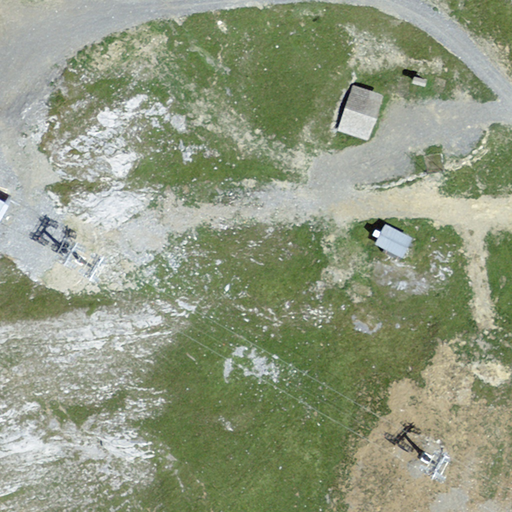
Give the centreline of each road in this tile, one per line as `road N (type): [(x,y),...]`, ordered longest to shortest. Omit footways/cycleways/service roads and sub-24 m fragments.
road 1 (track): [(511,100),(346,164),(332,184),(352,204),(511,208)]
road 2 (track): [(377,0),(436,25),(511,97)]
road 3 (track): [(0,88),(49,37),(106,15)]
